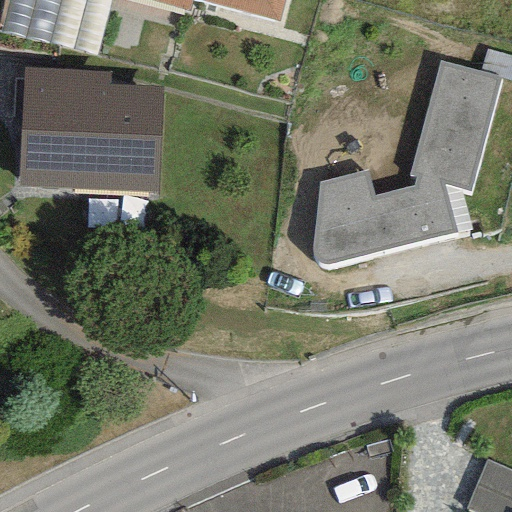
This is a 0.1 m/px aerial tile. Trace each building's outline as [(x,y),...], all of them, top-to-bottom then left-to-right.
[(17,0),(6,52),(97,73),(111,11),(61,0),(17,0)] [(118,0),(186,19),(189,7),(278,32),(286,0),(118,0)] [(319,186),(310,275),(469,232),(458,193),(469,196),(501,80),(436,64),(402,196),(374,201),(367,175),(319,186)] [(107,78),(24,74),(17,196),(157,203),(163,94),(106,91),(107,78)] [(467,511),(470,511),(511,511),(511,468),(485,459),(467,511)]
